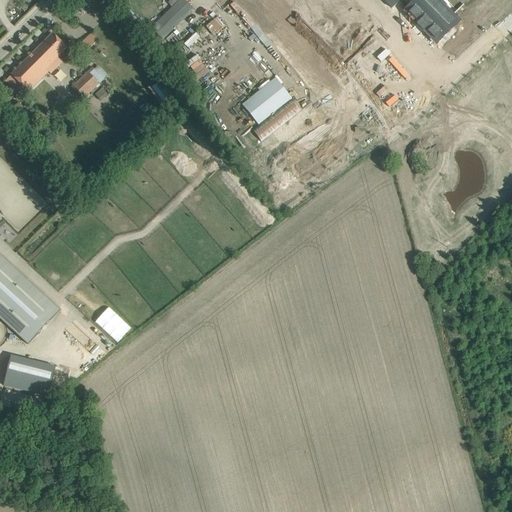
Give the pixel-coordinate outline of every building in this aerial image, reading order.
[(194,12),(189,7),(182,0),(153,29),(165,40),(194,12)] [(318,93),(344,72),(284,0),(272,0),(254,15),(318,93)] [(292,0),(348,67),(368,51),(330,4),(334,0),(292,0)] [(381,0),(352,0),(376,25),(392,10),(381,0)] [(387,0),(394,6),(400,0),(404,0),(411,6),(407,9),(439,41),(458,22),(436,0),(387,0)] [(460,13),(462,0),(461,0),(455,0),(453,11),(460,13)] [(205,23),(196,36),(205,42),(214,29),(205,23)] [(83,54),(98,41),(91,33),(77,47),(83,54)] [(67,48),(52,34),(5,82),(19,96),(25,90),(28,93),(48,72),(50,74),(62,63),(57,58),(67,48)] [(191,53),(200,46),(192,37),(183,45),(191,53)] [(194,53),(184,61),(188,66),(198,58),(194,53)] [(72,87),(84,99),(104,80),(92,68),(72,87)] [(199,80),(204,78),(199,68),(194,71),(199,80)] [(240,104),(258,127),(252,131),(259,142),(300,112),(275,78),(240,104)] [(95,95),(101,102),(109,94),(102,88),(95,95)] [(19,127),(30,118),(18,104),(7,113),(19,127)] [(312,168),(327,154),(319,146),(304,159),(312,168)] [(293,168),(289,172),(301,182),(304,178),(293,168)] [(0,318),(28,345),(60,311),(0,255),(0,318)] [(84,352),(100,334),(78,314),(62,331),(84,352)] [(11,356),(3,385),(48,397),(55,367),(11,356)]
